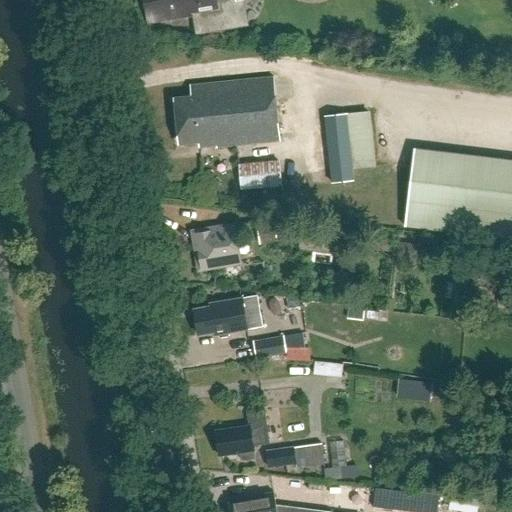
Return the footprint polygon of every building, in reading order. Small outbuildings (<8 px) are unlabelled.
[(144,0),(148,24),(194,16),(197,34),(244,26),(240,4),(233,5),(232,0),(144,0)] [(191,98),(175,100),(180,145),(199,143),(199,148),(217,146),(217,149),(279,143),(273,78),(190,86),(191,98)] [(370,112),(347,115),(352,171),(375,169),(370,112)] [(331,185),(353,183),(352,171),(347,115),(324,117),(331,185)] [(511,161),(413,150),(404,227),(511,239),(511,161)] [(281,161),(240,165),(242,190),(284,186),(281,161)] [(301,250),(337,254),(341,225),(304,221),(301,250)] [(194,234),(200,270),(223,266),(223,269),(240,266),(237,251),(233,252),(229,228),(194,234)] [(275,230),(261,232),(262,244),(277,242),(275,230)] [(399,259),(419,261),(421,245),(401,243),(399,259)] [(210,308),(194,310),(199,336),(215,333),(215,336),(246,331),(241,300),(210,305),(210,308)] [(301,333),(286,336),(288,349),(304,349),(301,333)] [(286,336),(254,341),(258,360),(287,355),(289,354),(288,349),(286,336)] [(287,355),(287,360),(308,360),(309,349),(304,349),(288,349),(289,354),(287,355)] [(316,362),(314,374),(325,375),(327,363),(316,362)] [(400,378),(398,397),(414,399),(416,380),(400,378)] [(239,455),(240,461),(244,462),(250,462),(254,459),(253,453),(254,453),(253,447),(265,445),(263,430),(267,429),(264,409),(247,411),(249,427),(216,432),(219,457),(239,455)] [(320,445),(294,448),(296,464),(296,466),(310,464),(310,465),(323,464),(320,445)] [(296,465),(294,448),(266,452),(268,469),(296,465)] [(375,489),(373,508),(407,511),(416,511),(419,495),(375,489)] [(248,500),(227,504),(228,511),(328,511),(276,505),(274,493),(247,497),(248,500)]
